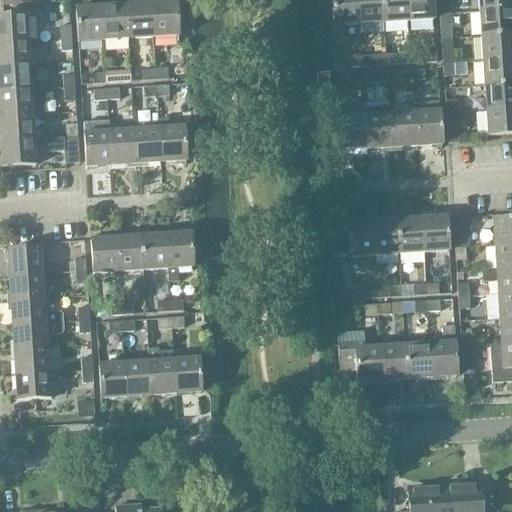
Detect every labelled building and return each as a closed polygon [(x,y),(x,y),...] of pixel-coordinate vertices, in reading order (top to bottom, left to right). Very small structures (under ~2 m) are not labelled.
[(345,43),(344,27),(358,27),(356,0),(332,0),(335,43),(345,43)] [(356,0),(358,27),(384,25),(382,0),(356,0)] [(406,0),(382,0),(384,25),(408,23),(406,0)] [(432,0),(406,0),(408,23),(434,21),(432,0)] [(511,0),(478,0),(480,15),(511,12),(511,0)] [(176,2),(150,4),(152,39),(179,38),(176,2)] [(450,17),(449,2),(439,2),(440,17),(450,17)] [(150,4),(126,5),(128,41),(152,39),(150,4)] [(126,5),(101,7),(103,42),(128,41),(126,5)] [(103,42),(101,7),(77,8),(79,44),(103,42)] [(511,12),(480,15),(481,39),(511,36),(511,12)] [(0,17),(0,45),(28,44),(28,42),(26,16),(0,17)] [(440,17),(441,40),(452,40),(450,17),(440,17)] [(71,41),(70,26),(60,27),(60,42),(71,41)] [(511,36),(481,39),(483,64),(511,61),(511,36)] [(28,42),(28,44),(0,45),(0,69),(30,68),(29,53),(41,52),(40,41),(28,42)] [(60,42),(61,52),(71,52),(71,41),(60,42)] [(453,65),(452,51),(442,51),(443,66),(453,65)] [(410,53),(398,54),(398,65),(411,64),(410,53)] [(411,64),(424,63),(423,53),(410,53),(411,64)] [(361,67),(374,67),(374,56),(360,57),(361,67)] [(360,57),(349,57),(349,68),(361,67),(360,57)] [(316,74),(328,74),(340,73),(339,60),(315,61),(316,74)] [(511,61),(483,64),(484,88),(511,86),(511,61)] [(443,66),(444,77),(454,77),(453,65),(443,66)] [(0,69),(0,94),(31,93),(31,91),(30,68),(0,69)] [(155,81),(168,80),(167,69),(154,70),(155,81)] [(154,70),(141,71),(141,82),(155,81),(154,70)] [(411,70),(398,71),(399,83),(412,82),(411,70)] [(412,82),(424,81),(423,70),(411,70),(412,82)] [(129,72),(105,73),(106,84),(130,83),(129,72)] [(362,85),(387,83),(387,72),(361,74),(362,85)] [(105,73),(93,74),(93,84),(106,84),(105,73)] [(316,74),(317,86),(329,86),(328,74),(316,74)] [(361,74),(350,74),(350,86),(362,85),(361,74)] [(74,90),(74,76),(63,77),(64,91),(74,90)] [(156,98),(169,97),(168,86),(155,87),(156,98)] [(511,86),(484,88),(486,113),(511,111),(511,86)] [(155,87),(143,87),(144,99),(156,98),(155,87)] [(107,101),(120,100),(119,89),(106,90),(107,101)] [(31,91),(31,93),(0,94),(0,119),(33,117),(44,116),(43,102),(53,102),(52,90),(31,91)] [(64,91),(64,102),(75,101),(74,90),(64,91)] [(106,90),(94,91),(94,102),(107,101),(106,90)] [(457,115),(456,100),(445,101),(446,116),(457,115)] [(366,151),(364,118),(365,118),(364,106),(364,102),(353,102),(354,119),(340,120),(343,153),(366,151)] [(414,103),(415,115),(414,115),(416,148),(443,147),(440,113),(439,113),(438,102),(414,103)] [(389,104),(364,106),(365,118),(364,118),(366,151),(392,150),(390,116),(389,104)] [(511,111),(486,113),(487,137),(511,135),(511,111)] [(414,115),(390,116),(392,150),(416,148),(414,115)] [(446,116),(448,144),(458,143),(457,115),(446,116)] [(45,131),(34,131),(33,117),(0,119),(0,134),(1,144),(46,141),(45,131)] [(184,129),(170,130),(169,119),(158,120),(159,130),(158,130),(160,164),(186,163),(184,129)] [(109,133),(108,121),(84,123),(87,169),(111,167),(109,133)] [(77,125),(66,125),(66,140),(78,139),(77,125)] [(158,130),(134,132),(136,166),(160,164),(158,130)] [(134,132),(109,133),(111,167),(136,166),(134,132)] [(65,165),(79,164),(78,139),(66,140),(46,141),(1,144),(2,168),(36,166),(35,152),(45,151),(45,153),(65,152),(65,165)] [(455,249),(466,249),(469,248),(467,217),(453,218),(455,249)] [(447,218),(421,220),(423,253),(450,251),(447,218)] [(511,219),(493,221),(495,247),(511,246),(511,219)] [(421,220),(397,221),(399,255),(423,253),(421,220)] [(397,221),(372,223),(374,256),(399,255),(397,221)] [(374,256),(372,223),(347,225),(348,235),(339,236),(336,240),(337,252),(341,256),(349,255),(349,258),(374,256)] [(178,282),(177,269),(193,268),(191,234),(165,236),(167,270),(168,283),(178,282)] [(143,271),(167,270),(165,236),(141,238),(143,271)] [(118,273),(143,271),(141,238),(116,239),(118,273)] [(93,274),(118,273),(116,239),(91,241),(93,274)] [(511,246),(495,247),(496,272),(511,270),(511,246)] [(6,251),(8,276),(43,274),(41,249),(6,251)] [(455,249),(456,261),(466,261),(466,249),(455,249)] [(86,273),(85,259),(74,260),(75,274),(86,273)] [(511,270),(496,272),(481,273),(482,283),(497,282),(498,296),(511,295),(511,270)] [(75,274),(76,285),(87,284),(86,273),(75,274)] [(8,276),(10,301),(44,299),(43,274),(8,276)] [(426,296),(438,295),(437,284),(425,285),(426,296)] [(468,298),(467,284),(457,285),(458,299),(468,298)] [(425,285),(413,286),(413,297),(426,296),(425,285)] [(376,288),(363,289),(364,300),(377,299),(376,288)] [(377,299),(389,299),(389,288),(376,288),(377,299)] [(511,295),(498,296),(500,322),(511,320),(511,295)] [(458,299),(458,310),(469,310),(468,298),(458,299)] [(44,299),(10,301),(11,327),(63,323),(62,315),(59,313),(45,314),(44,299)] [(170,312),(183,311),(182,301),(169,302),(170,312)] [(427,313),(440,312),(439,301),(426,302),(427,313)] [(169,302),(156,302),(157,313),(170,312),(169,302)] [(415,314),(427,313),(426,302),(414,303),(415,314)] [(120,316),(133,315),(132,304),(120,305),(120,316)] [(378,316),(390,315),(390,304),(377,305),(378,316)] [(120,305),(107,306),(108,317),(120,316),(120,305)] [(377,305),(365,306),(365,317),(378,316),(377,305)] [(90,322),(89,308),(77,309),(78,323),(90,322)] [(171,330),(183,329),(183,318),(170,319),(171,330)] [(170,319),(158,320),(158,330),(171,330),(170,319)] [(511,320),(500,322),(501,346),(511,345),(511,320)] [(121,333),(134,332),(133,321),(121,322),(121,333)] [(78,323),(79,334),(90,334),(90,322),(78,323)] [(121,322),(108,323),(109,333),(121,333),(121,322)] [(11,327),(13,352),(47,349),(47,336),(60,335),(63,332),(63,323),(11,327)] [(442,342),(429,343),(431,379),(456,377),(452,327),(441,327),(442,342)] [(381,382),(379,346),(363,347),(362,333),(337,335),(339,373),(356,372),(356,384),(381,382)] [(471,348),(470,334),(461,334),(462,349),(471,348)] [(429,343),(404,345),(406,381),(431,379),(429,343)] [(404,345),(379,346),(381,382),(406,381),(404,345)] [(511,345),(501,346),(491,347),(494,384),(511,382),(511,345)] [(463,363),(472,362),(471,348),(462,349),(463,363)] [(13,352),(14,377),(49,374),(49,373),(47,349),(13,352)] [(175,395),(173,361),(172,351),(158,352),(158,349),(148,350),(149,362),(151,397),(175,395)] [(92,372),(91,358),(81,358),(82,373),(92,372)] [(199,359),(173,361),(175,395),(202,393),(199,359)] [(149,362),(123,364),(126,399),(151,397),(149,362)] [(126,399),(123,364),(98,366),(101,400),(126,399)] [(82,373),(82,384),(92,384),(92,372),(82,373)] [(49,374),(14,377),(16,402),(51,399),(50,385),(62,384),(61,373),(49,373),(49,374)] [(496,511),(496,507),(481,508),(479,485),(435,488),(435,490),(408,492),(409,511),(496,511)]
